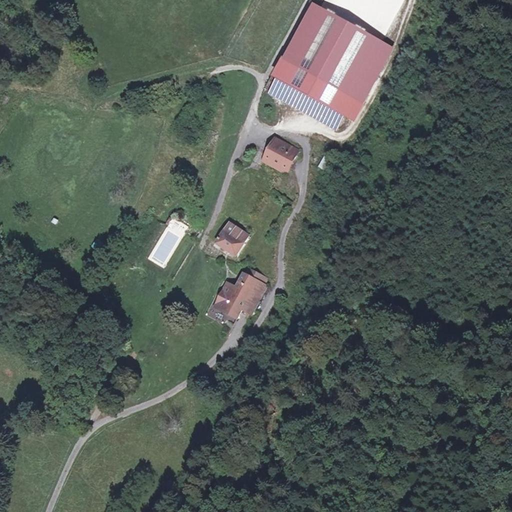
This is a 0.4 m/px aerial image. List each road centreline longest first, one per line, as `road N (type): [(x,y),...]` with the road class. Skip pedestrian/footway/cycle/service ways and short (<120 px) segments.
road 1 (unclassified): [(47,511),(88,431),(163,400),(214,367),(248,331),(280,289),(281,245),(303,188)]
road 2 (track): [(262,85),(248,70),(222,67),(116,92),(0,86)]
